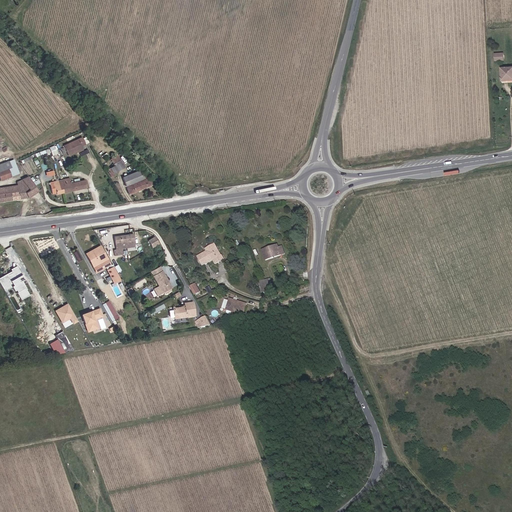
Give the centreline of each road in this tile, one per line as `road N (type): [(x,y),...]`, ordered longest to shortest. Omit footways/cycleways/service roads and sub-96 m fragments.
road 1 (tertiary): [(342,511),(368,485),(378,440),(316,293),(320,236)]
road 2 (primary): [(0,233),(277,190)]
road 3 (unclassified): [(324,128),(355,0)]
road 4 (primary): [(381,175),(511,154)]
